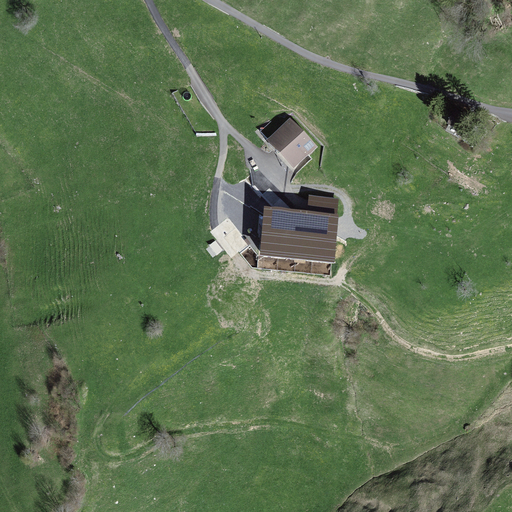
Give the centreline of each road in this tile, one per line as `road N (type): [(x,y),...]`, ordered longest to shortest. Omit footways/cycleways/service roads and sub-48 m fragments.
road 1 (track): [(295,208),(264,216),(259,277),(355,293),(417,350),(460,357),(511,347)]
road 2 (unclassified): [(511,110),(333,64),(212,0)]
